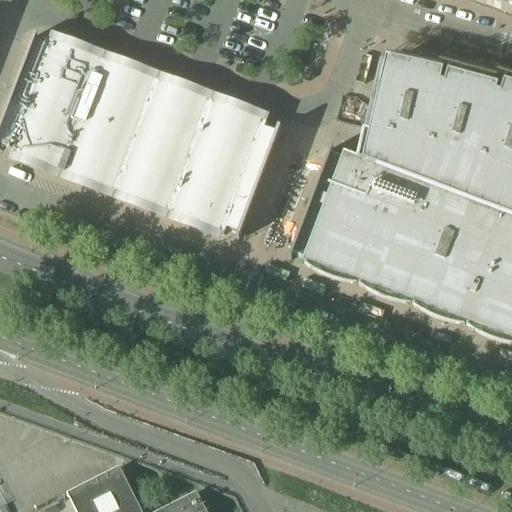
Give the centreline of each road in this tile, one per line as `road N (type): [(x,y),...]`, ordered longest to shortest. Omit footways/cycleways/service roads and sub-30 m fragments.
road 1 (residential): [(511,386),(0,189)]
road 2 (secondary): [(511,452),(0,257)]
road 3 (secondary): [(0,342),(452,511)]
road 4 (residential): [(372,8),(331,102),(293,112),(21,13)]
road 5 (residential): [(372,8),(511,48)]
